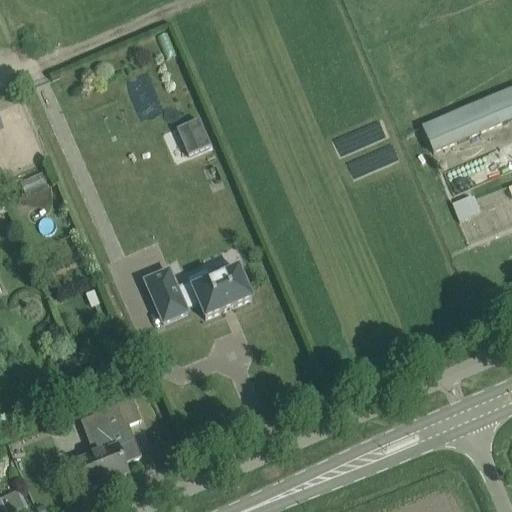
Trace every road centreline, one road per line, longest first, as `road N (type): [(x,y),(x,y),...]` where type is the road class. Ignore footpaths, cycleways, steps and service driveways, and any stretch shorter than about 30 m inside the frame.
road 1 (unclassified): [(135,511),(511,350)]
road 2 (secondary): [(511,385),(314,470),(238,511)]
road 3 (secondary): [(252,511),(469,428)]
